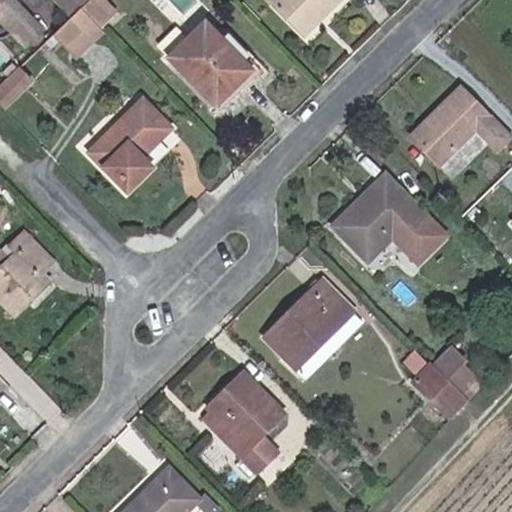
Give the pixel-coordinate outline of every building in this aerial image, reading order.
[(0,0),(0,8),(8,0),(0,0)] [(91,0),(56,0),(73,17),(81,10),(91,0)] [(91,0),(81,10),(100,30),(115,15),(100,0),(91,0)] [(278,0),(276,2),(305,31),(323,13),(326,17),(343,0),(278,0)] [(100,30),(81,10),(73,17),(54,36),(76,59),(103,32),(100,30)] [(326,17),(323,13),(305,31),(309,35),(326,17)] [(263,71),(216,23),(180,59),(228,105),(263,71)] [(42,83),(29,70),(1,97),(14,110),(42,83)] [(510,139),(463,92),(416,138),(442,164),(477,130),(498,150),(510,139)] [(183,130),(153,101),(101,154),(138,193),(161,169),(153,160),(183,130)] [(426,213),(390,177),(336,230),(371,265),(426,213)] [(52,263),(24,235),(16,244),(24,252),(15,261),(0,275),(0,274),(0,292),(21,313),(35,299),(30,294),(49,275),(44,271),(52,263)] [(15,261),(5,251),(0,255),(0,274),(0,275),(15,261)] [(55,281),(49,275),(30,294),(35,299),(55,281)] [(358,314),(327,283),(271,338),(301,369),(358,314)] [(423,368),(450,394),(463,380),(452,369),(455,365),(441,351),(423,368)] [(455,400),(450,394),(423,368),(422,367),(405,385),(437,417),(455,400)] [(254,380),(248,374),(230,392),(236,398),(254,380)] [(290,416),(254,380),(236,398),(230,392),(214,408),(216,411),(209,419),(218,428),(226,420),(254,449),(246,456),(264,474),(284,454),(267,437),(290,416)] [(458,402),(471,387),(463,380),(450,394),(455,400),(458,402)] [(254,449),(226,420),(218,428),(246,456),(254,449)] [(192,511),(204,501),(173,469),(129,511),(192,511)]
